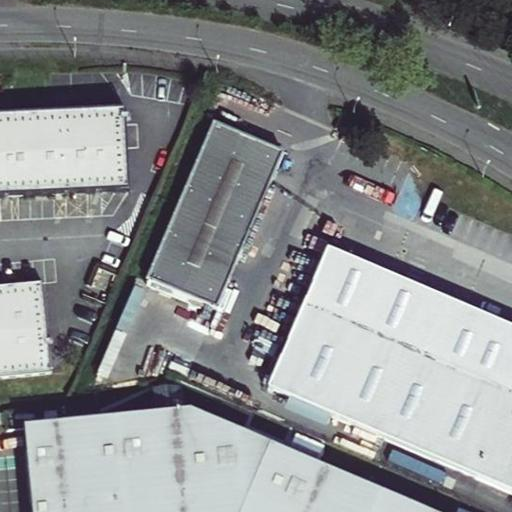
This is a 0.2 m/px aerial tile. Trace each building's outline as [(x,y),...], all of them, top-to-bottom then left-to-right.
[(0,199),(133,195),(130,116),(0,119),(0,199)] [(207,308),(274,150),(215,125),(148,282),(207,308)] [(285,155),(274,150),(207,308),(218,313),(285,155)] [(511,331),(330,251),(268,391),(511,496),(511,331)] [(44,284),(0,287),(0,379),(52,374),(44,284)] [(215,511),(247,436),(191,412),(25,428),(32,511),(215,511)] [(215,511),(422,511),(247,436),(215,511)]
